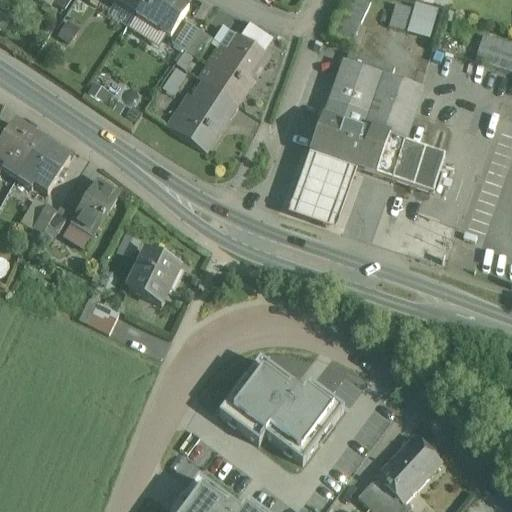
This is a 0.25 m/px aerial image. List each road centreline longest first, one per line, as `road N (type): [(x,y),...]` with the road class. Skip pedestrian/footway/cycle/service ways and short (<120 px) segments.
road 1 (primary): [(0,74),(225,225),(511,328)]
road 2 (residential): [(511,485),(449,420),(366,354),(337,336),(272,326),(241,330),(193,363),(166,407),(124,511)]
road 3 (residential): [(329,0),(300,27),(226,0)]
